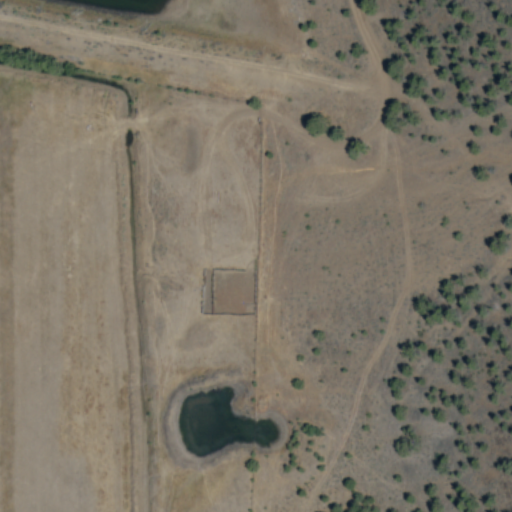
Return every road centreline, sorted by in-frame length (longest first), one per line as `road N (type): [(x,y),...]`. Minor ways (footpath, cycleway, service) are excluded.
road 1 (track): [(298,511),(328,475),(409,274),(403,201),(355,0)]
road 2 (track): [(0,16),(380,90)]
